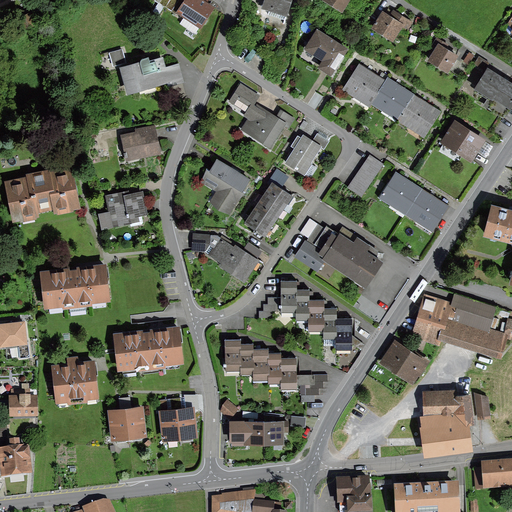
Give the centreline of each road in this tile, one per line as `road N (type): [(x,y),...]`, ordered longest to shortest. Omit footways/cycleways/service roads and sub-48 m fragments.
road 1 (residential): [(217,57),(350,143),(251,290),(194,322)]
road 2 (residential): [(511,145),(352,383),(308,471)]
road 3 (residential): [(194,322),(168,233),(164,187),(217,57)]
road 4 (residential): [(0,505),(209,479)]
road 5 (residential): [(308,471),(511,449)]
road 6 (residential): [(194,322),(210,391),(209,479)]
